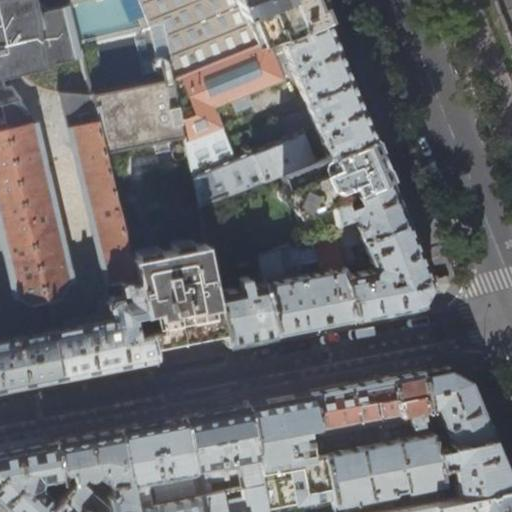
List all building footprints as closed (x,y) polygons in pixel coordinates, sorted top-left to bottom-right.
[(0,0),(0,118),(16,114),(10,91),(0,77),(0,75),(15,71),(20,75),(27,69),(80,56),(68,3),(39,10),(36,0),(0,0)] [(66,0),(68,3),(80,0),(137,0),(148,27),(159,24),(167,60),(170,77),(324,17),(316,0),(66,0)] [(277,171),(371,135),(345,71),(324,17),(170,77),(182,136),(196,203),(277,171)] [(182,136),(170,77),(167,60),(165,61),(161,58),(159,57),(156,57),(152,59),(150,63),(150,67),(151,69),(154,72),(157,73),(160,73),(161,78),(89,93),(96,118),(103,151),(182,136)] [(33,121),(10,91),(16,114),(0,118),(0,124),(1,128),(28,122),(33,121)] [(96,118),(89,93),(56,91),(64,126),(69,125),(96,118)] [(67,324),(50,327),(62,375),(111,365),(153,356),(150,344),(147,331),(135,334),(130,314),(142,311),(129,257),(103,151),(96,118),(69,125),(108,282),(117,280),(120,291),(109,293),(105,300),(107,316),(68,324),(67,324)] [(65,278),(28,122),(1,128),(43,298),(55,295),(65,278)] [(0,227),(16,294),(29,301),(43,298),(1,128),(0,124),(0,227)] [(330,208),(329,201),(340,197),(337,191),(344,188),(347,194),(388,178),(379,154),(371,135),(277,171),(283,185),(280,186),(278,189),(278,194),(280,196),(283,199),(286,200),(289,199),(297,218),(330,208)] [(396,198),(388,178),(347,194),(346,194),(340,197),(329,201),(330,208),(332,220),(353,212),(358,218),(353,223),(333,233),(336,246),(405,219),(396,198)] [(417,250),(405,219),(336,246),(341,267),(354,265),(349,247),(360,243),(369,263),(372,265),(370,269),(368,268),(342,273),(352,317),(370,314),(418,304),(430,282),(417,250)] [(333,233),(333,230),(314,236),(321,271),(283,278),(277,247),(257,253),(259,269),(260,275),(261,281),(274,333),(306,326),(352,317),(342,273),(341,267),(336,246),(333,233)] [(204,242),(129,257),(142,311),(147,331),(150,344),(176,338),(222,330),(214,291),(204,242)] [(274,333),(261,281),(248,284),(247,276),(237,278),(238,285),(214,291),(222,330),(224,342),(244,338),(274,333)] [(0,386),(39,379),(62,375),(50,327),(29,331),(29,332),(0,337),(0,386)] [(419,371),(427,406),(435,405),(445,429),(432,432),(435,446),(492,436),(478,403),(468,378),(446,366),(431,368),(419,371)] [(347,384),(309,392),(319,439),(322,452),(331,496),(334,511),(372,511),(370,495),(393,491),(392,483),(403,481),(405,488),(408,488),(411,505),(446,498),(440,466),(435,446),(432,432),(427,406),(419,371),(401,374),(347,384)] [(331,496),(322,452),(310,454),(309,449),(313,448),(311,440),(319,439),(309,392),(278,398),(246,404),(262,483),(267,508),(331,496)] [(132,505),(112,510),(114,511),(267,511),(267,508),(262,483),(246,404),(209,411),(149,422),(117,428),(132,505)] [(88,434),(53,440),(60,475),(71,472),(73,479),(75,476),(76,477),(81,473),(84,476),(88,477),(92,476),(96,472),(110,481),(111,489),(101,500),(102,501),(109,507),(112,510),(132,505),(117,428),(88,434)] [(500,457),(492,436),(435,446),(440,466),(449,465),(456,496),(511,486),(500,457)] [(61,477),(60,475),(53,440),(15,448),(0,450),(0,503),(9,511),(40,511),(55,497),(41,483),(41,480),(61,477)] [(86,486),(76,477),(75,476),(73,479),(63,488),(55,497),(40,511),(114,511),(112,510),(109,507),(105,511),(78,511),(76,509),(74,499),(86,486)] [(511,511),(511,486),(456,496),(446,498),(411,505),(374,511),(511,511)] [(95,508),(102,501),(101,500),(93,492),(86,499),(95,508)]
